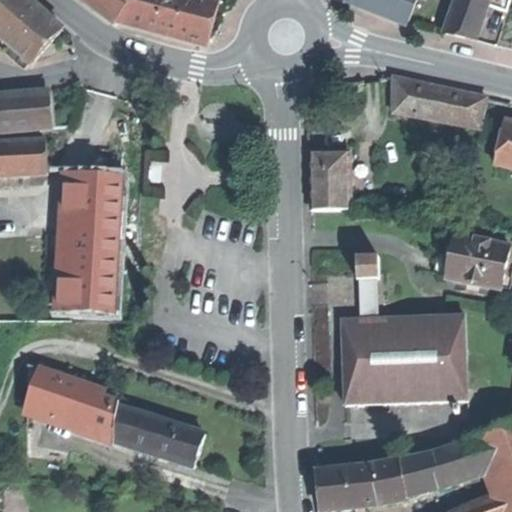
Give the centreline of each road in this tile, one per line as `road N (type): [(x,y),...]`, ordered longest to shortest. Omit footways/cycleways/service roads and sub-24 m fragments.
road 1 (residential): [(286,36),(276,84),(285,134),(287,394),(303,511)]
road 2 (tertiary): [(56,0),(130,47),(194,71),(228,68),(286,36)]
road 3 (unknown): [(290,419),(64,356)]
road 4 (tertiary): [(286,36),(511,82)]
